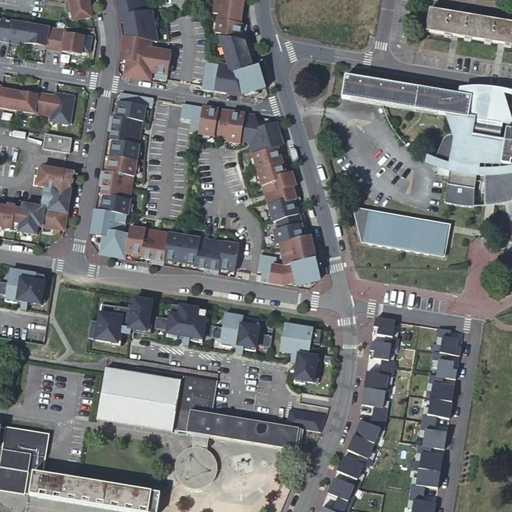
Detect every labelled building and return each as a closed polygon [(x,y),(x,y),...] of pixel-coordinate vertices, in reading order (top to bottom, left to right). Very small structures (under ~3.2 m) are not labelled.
[(69,0),(70,4),(66,5),(67,10),(71,9),(73,23),(91,21),(88,0),(69,0)] [(126,21),(129,39),(122,38),(120,51),(124,52),(123,61),(125,62),(123,77),(149,82),(149,78),(165,81),(170,53),(149,50),(147,58),(137,56),(140,41),(150,43),(154,43),(148,11),(135,13),(134,7),(147,5),(146,0),(115,0),(118,14),(121,14),(122,22),(126,21)] [(251,69),(243,43),(246,25),(238,24),(234,23),(236,14),(240,14),(242,1),(238,0),(211,0),(210,7),(224,9),(223,17),(218,16),(215,34),(222,35),(222,39),(219,39),(226,62),(231,61),(235,74),(233,74),(217,72),(218,65),(205,63),(201,90),(225,94),(237,91),(239,97),(265,89),(258,66),(251,69)] [(334,0),(330,32),(336,33),(335,40),(357,43),(362,0),(334,0)] [(148,11),(147,5),(134,7),(135,13),(148,11)] [(224,9),(210,7),(209,15),(218,16),(223,17),(224,9)] [(511,24),(429,11),(426,32),(511,47),(511,24)] [(29,29),(3,25),(0,40),(0,46),(8,48),(8,45),(26,48),(29,29)] [(56,34),(29,29),(26,48),(44,51),(44,54),(52,55),(56,34)] [(64,35),(56,34),(52,55),(80,60),(81,57),(89,59),(91,43),(64,38),(64,35)] [(150,43),(140,41),(137,56),(147,58),(149,50),(150,43)] [(228,67),(218,65),(217,72),(233,74),(235,74),(231,61),(226,62),(228,67)] [(465,97),(345,78),(341,100),(445,117),(451,139),(448,140),(445,143),(443,145),(436,162),(451,168),(444,204),(472,209),(476,180),(500,180),(511,177),(511,96),(495,94),(495,95),(480,100),(478,92),(465,97)] [(1,88),(0,87),(0,109),(16,112),(19,93),(0,90),(1,88)] [(37,96),(19,93),(16,112),(42,116),(46,95),(38,94),(37,96)] [(54,96),(46,95),(42,116),(50,117),(50,122),(70,125),(75,97),(54,94),(54,96)] [(234,271),(238,247),(217,243),(215,256),(204,255),(206,242),(163,235),(161,247),(150,246),(152,233),(130,229),(129,235),(122,234),(109,232),(111,221),(124,224),(129,194),(116,192),(117,181),(131,183),(138,139),(125,137),(126,126),(140,129),(143,107),(151,108),(153,99),(119,94),(115,118),(109,117),(107,131),(111,131),(109,141),(112,141),(106,174),(100,173),(98,186),(102,187),(100,196),(103,196),(100,212),(94,211),(91,225),(98,226),(96,236),(103,237),(100,256),(115,258),(116,253),(125,254),(141,257),(141,259),(150,260),(150,264),(163,266),(164,260),(197,265),(196,268),(205,269),(205,273),(218,275),(219,269),(234,271)] [(258,129),(254,117),(184,105),(181,118),(190,120),(188,133),(219,138),(221,124),(228,126),(226,139),(241,142),(247,140),(261,136),(258,129)] [(221,124),(219,138),(226,139),(228,126),(221,124)] [(259,282),(280,286),(295,283),(296,288),(308,285),(307,279),(319,276),(315,260),(311,261),(309,252),(313,251),(310,238),(304,239),(298,216),(294,202),(299,201),(291,173),(285,175),(276,147),(279,146),(276,139),(280,137),(275,124),(258,129),(261,136),(263,144),(250,149),(264,194),(277,191),(279,197),(266,201),(273,222),(276,220),(278,229),(276,230),(285,267),(281,268),(274,267),(276,259),(259,256),(257,271),(261,272),(259,282)] [(138,139),(140,129),(126,126),(125,137),(138,139)] [(72,139),(44,134),(41,149),(70,154),(72,139)] [(263,144),(261,136),(247,140),(250,149),(263,144)] [(0,230),(35,237),(37,226),(54,228),(53,232),(60,233),(61,230),(64,230),(74,174),(39,168),(36,187),(51,189),(48,209),(23,204),(22,209),(16,208),(14,221),(4,219),(6,207),(0,205),(0,230)] [(476,180),(472,209),(480,210),(506,206),(511,204),(511,177),(500,180),(476,180)] [(129,194),(131,183),(117,181),(116,192),(129,194)] [(277,191),(264,194),(266,201),(279,197),(277,191)] [(6,207),(4,219),(14,221),(16,208),(16,206),(7,204),(6,207)] [(368,212),(362,245),(443,259),(450,227),(368,212)] [(122,234),(124,224),(111,221),(109,232),(122,234)] [(98,226),(91,225),(90,235),(96,236),(98,226)] [(163,235),(152,233),(150,246),(161,247),(163,235)] [(217,243),(206,242),(204,255),(215,256),(217,243)] [(20,298),(43,301),(44,298),(45,291),(47,277),(12,271),(10,285),(0,283),(0,294),(8,296),(7,301),(19,303),(20,298)] [(133,311),(103,306),(100,324),(93,322),(90,339),(119,344),(121,335),(130,337),(131,331),(147,334),(153,303),(134,300),(133,311)] [(256,346),(270,348),(272,336),(258,334),(260,321),(225,315),(223,329),(205,326),(208,312),(172,306),(170,320),(158,318),(156,329),(168,331),(167,337),(185,340),(191,341),(202,342),(203,337),(222,340),(221,345),(238,348),(244,349),(255,351),(256,346)] [(394,324),(374,321),(373,330),(377,331),(376,338),(384,339),(383,346),(390,348),(396,349),(397,341),(396,341),(397,334),(392,333),(394,324)] [(297,366),(294,381),(304,383),(304,380),(317,382),(321,359),(308,357),(310,342),(318,344),(320,331),(285,325),(280,354),(292,356),(298,357),(297,366)] [(436,346),(440,347),(438,355),(445,356),(445,357),(458,358),(459,349),(455,349),(456,341),(448,340),(449,333),(436,331),(435,339),(437,339),(436,346)] [(383,346),(371,344),(369,353),(373,354),(372,361),(380,362),(379,369),(393,372),(394,364),(392,364),(393,357),(389,356),(390,348),(383,346)] [(432,369),(436,370),(435,378),(442,379),(442,380),(454,382),(455,372),(451,372),(452,365),(444,363),(445,357),(445,356),(438,355),(433,354),(431,362),(433,362),(432,369)] [(217,382),(136,368),(135,374),(106,369),(98,420),(172,433),(172,432),(194,435),(192,449),(186,452),(182,454),(178,459),(175,467),(175,470),(175,472),(177,477),(179,480),(180,482),(183,485),(184,486),(189,488),(193,489),(196,489),(201,488),(205,486),(209,483),(212,479),(214,476),(215,472),(215,466),(214,464),(212,458),(208,454),(205,453),(208,438),(295,453),(298,430),(285,428),(211,416),(217,382)] [(393,372),(379,369),(378,376),(366,374),(363,391),(385,394),(386,386),(390,387),(393,372)] [(435,378),(428,377),(426,391),(430,392),(429,401),(450,404),(453,388),(441,387),(442,380),(442,379),(435,378)] [(385,394),(363,391),(361,407),(373,409),(372,418),(385,421),(388,403),(384,402),(385,394)] [(423,410),(421,424),(435,426),(436,419),(448,421),(450,404),(429,401),(427,410),(423,410)] [(325,416),(288,409),(285,428),(298,430),(320,434),(325,416)] [(385,421),(372,418),(368,426),(360,423),(354,438),(374,446),(377,438),(381,440),(384,432),(383,432),(385,421)] [(435,426),(421,424),(419,438),(423,439),(422,447),(422,448),(431,449),(443,451),(446,435),(433,433),(435,426)] [(0,490),(130,511),(157,511),(160,495),(78,481),(42,475),(49,436),(5,428),(4,430),(0,429),(0,490)] [(374,446),(354,438),(347,453),(359,458),(356,464),(363,467),(369,470),(375,456),(371,454),(374,446)] [(418,470),(440,474),(442,458),(430,456),(431,449),(422,448),(422,447),(418,447),(416,461),(420,461),(418,470)] [(356,464),(343,458),(337,473),(349,478),(346,485),(357,490),(358,490),(364,476),(360,475),(363,467),(356,464)] [(440,474),(418,470),(417,478),(413,478),(410,493),(424,495),(425,488),(437,490),(440,474)] [(346,485),(334,480),(328,495),(338,499),(335,506),(348,511),(349,511),(355,498),(354,497),(357,490),(346,485)] [(424,495),(410,493),(408,508),(412,509),(411,511),(433,511),(435,504),(422,503),(424,495)]
